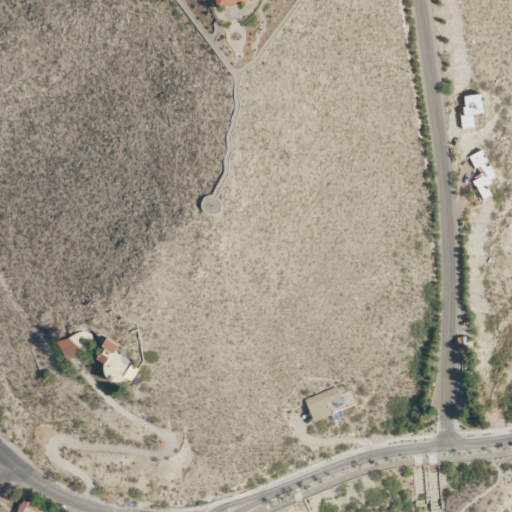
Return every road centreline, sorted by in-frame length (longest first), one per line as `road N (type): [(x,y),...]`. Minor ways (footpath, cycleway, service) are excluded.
road 1 (residential): [(452,334),(450,234),(422,0)]
road 2 (residential): [(249,502),(357,457),(511,438)]
road 3 (residential): [(114,511),(61,496),(0,455)]
